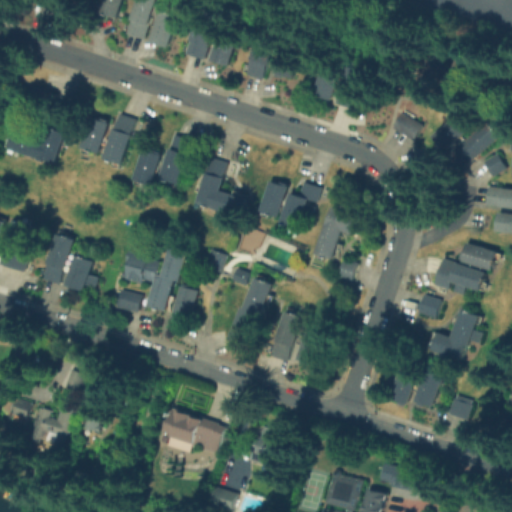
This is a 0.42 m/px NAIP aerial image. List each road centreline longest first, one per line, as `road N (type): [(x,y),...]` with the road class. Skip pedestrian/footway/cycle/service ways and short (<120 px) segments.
road 1 (residential): [(347,415),(402,229),(405,205),(389,171),(348,146),(0,37)]
road 2 (residential): [(511,469),(0,300)]
